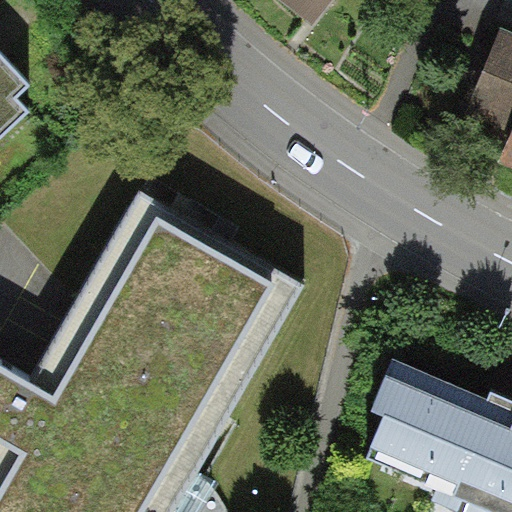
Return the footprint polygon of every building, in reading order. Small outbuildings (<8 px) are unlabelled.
[(264,0),(302,28),(323,0),(264,0)] [(511,0),(505,0),(498,17),(511,22),(511,0)] [(511,38),(498,32),(453,129),(496,148),(490,161),(511,171),(511,38)] [(0,147),(29,120),(15,106),(28,93),(0,63),(0,147)] [(0,511),(168,511),(298,282),(141,191),(31,383),(0,368),(0,511)] [(486,404),(388,363),(367,412),(381,417),(364,456),(497,511),(511,511),(511,399),(492,391),(486,404)]
